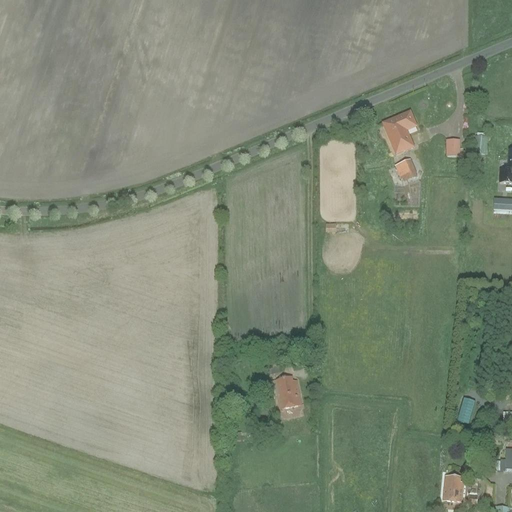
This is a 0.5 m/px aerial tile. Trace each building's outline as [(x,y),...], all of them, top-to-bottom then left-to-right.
[(414,112),(386,124),(400,157),(418,149),(411,131),(421,127),(414,112)] [(463,140),(450,141),(450,156),(464,156),(463,140)] [(414,159),(398,166),(406,185),(422,178),(414,159)] [(511,171),(501,171),(501,185),(511,185),(511,175),(511,171)] [(511,200),(495,201),(495,214),(511,213),(511,200)] [(339,233),(339,224),(329,224),(329,233),(339,233)] [(298,377),(275,382),(280,411),(303,406),(298,377)] [(466,478),(447,477),(445,502),(464,503),(466,478)] [(482,497),(471,497),(470,506),(481,506),(482,497)]
